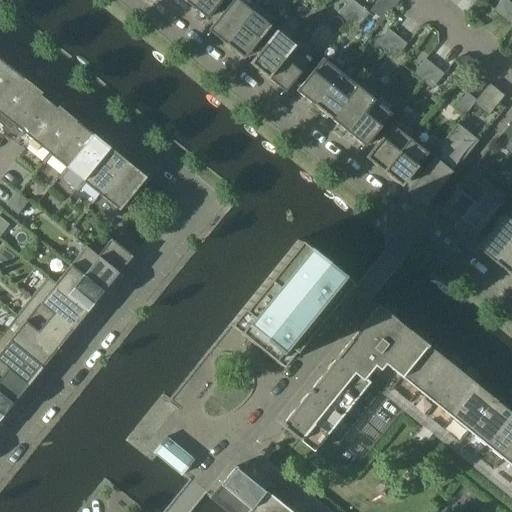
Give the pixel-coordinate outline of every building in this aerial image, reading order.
[(193,0),(189,5),(207,19),(222,0),(193,0)] [(232,0),(208,30),(226,44),(258,4),(253,0),(232,0)] [(349,0),(338,14),(347,21),(360,6),(352,0),(349,0)] [(398,0),(379,0),(372,10),(384,19),(399,1),(398,0)] [(503,17),(511,6),(511,4),(507,0),(501,0),(494,9),(503,17)] [(258,4),(226,44),(243,59),(276,18),(258,4)] [(347,21),(357,29),(369,13),(360,6),(347,21)] [(511,6),(503,17),(511,24),(511,6)] [(376,44),(385,52),(397,36),(388,29),(376,44)] [(249,64),(267,78),(294,45),(293,44),(276,31),(249,64)] [(385,52),(394,59),(407,44),(397,36),(385,52)] [(293,44),(294,45),(267,78),(285,92),(317,52),(299,37),(293,44)] [(323,58),(296,91),(302,96),(304,97),(313,105),(340,72),(323,58)] [(413,74),(422,82),(435,66),(425,59),(413,74)] [(0,107),(24,79),(7,65),(0,74),(0,107)] [(444,74),(435,66),(422,82),(432,89),(444,74)] [(357,86),(356,85),(340,72),(313,105),(320,110),(322,112),(330,119),(357,86)] [(338,125),(347,132),(374,100),(380,93),(362,78),(356,85),(357,86),(330,119),(336,123),(338,125)] [(24,79),(0,107),(0,114),(23,133),(50,100),(24,79)] [(489,84),(476,100),(473,104),(488,116),(504,96),(489,84)] [(464,115),(473,104),(476,100),(467,92),(454,108),(464,115)] [(50,100),(23,133),(49,154),(76,121),(50,100)] [(374,100),(347,132),(357,140),(358,142),(364,147),(391,114),(374,100)] [(366,158),(383,172),(410,139),(411,140),(417,132),(398,117),(366,158)] [(49,154),(66,168),(93,135),(76,121),(49,154)] [(457,124),(430,157),(434,159),(407,192),(425,206),(478,141),(457,124)] [(109,149),(93,135),(66,168),(83,181),(109,149)] [(511,136),(503,147),(511,154),(511,136)] [(410,139),(383,172),(401,186),(428,153),(411,140),(410,139)] [(126,162),(109,149),(83,181),(100,195),(126,162)] [(146,178),(126,162),(100,195),(119,211),(146,178)] [(452,218),(458,222),(491,182),(473,168),(440,208),(450,216),(452,218)] [(508,196),(491,182),(458,222),(467,230),(469,231),(475,236),(508,196)] [(17,215),(29,202),(17,192),(6,206),(17,215)] [(477,248),(494,262),(511,240),(511,210),(509,208),(477,248)] [(71,224),(84,227),(87,211),(74,209),(71,224)] [(0,236),(10,225),(0,217),(0,236)] [(80,233),(74,228),(69,234),(75,239),(80,233)] [(132,256),(140,246),(121,231),(113,241),(132,256)] [(97,257),(118,274),(132,256),(113,241),(111,239),(97,256),(97,257)] [(298,240),(229,325),(280,366),(347,283),(348,281),(298,240)] [(511,240),(494,262),(511,276),(511,275),(511,240)] [(70,266),(103,292),(118,274),(97,257),(97,256),(85,246),(70,266)] [(87,311),(103,292),(70,266),(55,284),(87,311)] [(32,297),(72,330),(87,311),(55,284),(48,278),(32,297)] [(57,348),(72,330),(32,297),(17,315),(57,348)] [(427,345),(378,306),(377,307),(337,356),(365,379),(375,366),(380,371),(393,355),(407,366),(409,368),(427,345)] [(2,334),(42,367),(57,348),(17,315),(2,334)] [(0,363),(27,386),(42,367),(2,334),(0,336),(0,363)] [(407,366),(399,376),(417,391),(444,359),(427,345),(409,368),(407,366)] [(337,356),(309,391),(342,417),(370,382),(365,379),(337,356)] [(434,405),(460,372),(444,359),(417,391),(434,405)] [(0,394),(12,404),(27,386),(0,363),(0,394)] [(477,386),(460,372),(434,405),(451,418),(477,386)] [(494,399),(477,386),(451,418),(467,432),(494,399)] [(309,391),(281,426),(313,452),(342,417),(309,391)] [(0,418),(12,404),(0,394),(0,418)] [(511,413),(494,399),(467,432),(484,446),(511,413)] [(511,445),(511,414),(511,413),(484,446),(501,459),(511,445)] [(185,471),(190,464),(194,460),(166,437),(160,444),(153,453),(157,456),(181,475),(183,473),(185,471)] [(511,445),(501,459),(511,467),(511,445)] [(251,510),(267,491),(236,466),(221,485),(250,509),(251,510)] [(247,511),(276,511),(283,504),(267,491),(251,510),(250,509),(247,511)]
